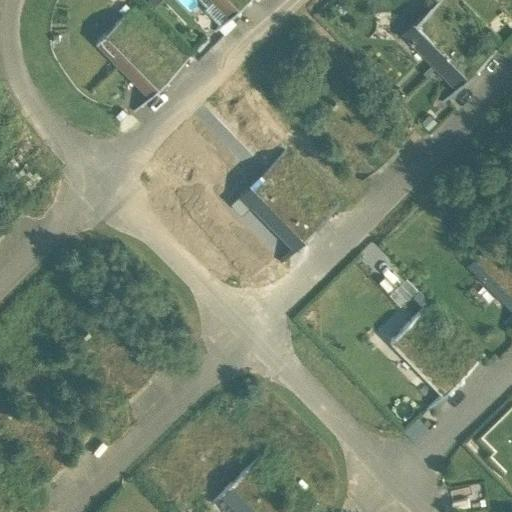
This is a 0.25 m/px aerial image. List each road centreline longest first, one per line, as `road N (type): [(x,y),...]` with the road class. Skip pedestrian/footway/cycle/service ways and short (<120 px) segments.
road 1 (unclassified): [(511,72),(244,335)]
road 2 (unclassified): [(98,179),(291,0)]
road 3 (unclassified): [(244,335),(63,511)]
road 4 (unclassified): [(98,179),(244,335)]
road 5 (unclassified): [(244,335),(398,481)]
road 6 (unclassified): [(14,0),(13,71),(98,179)]
road 7 (unclassified): [(511,369),(398,481)]
road 8 (unclassified): [(98,179),(0,276)]
